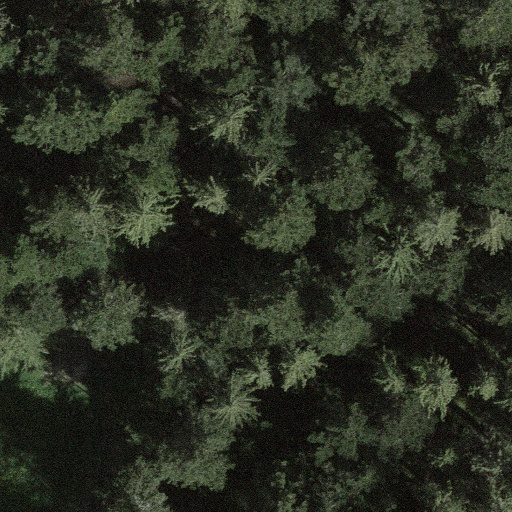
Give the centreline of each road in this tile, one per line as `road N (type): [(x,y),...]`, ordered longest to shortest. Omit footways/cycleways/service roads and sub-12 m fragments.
road 1 (track): [(86,511),(149,362),(151,261)]
road 2 (track): [(151,261),(173,0)]
